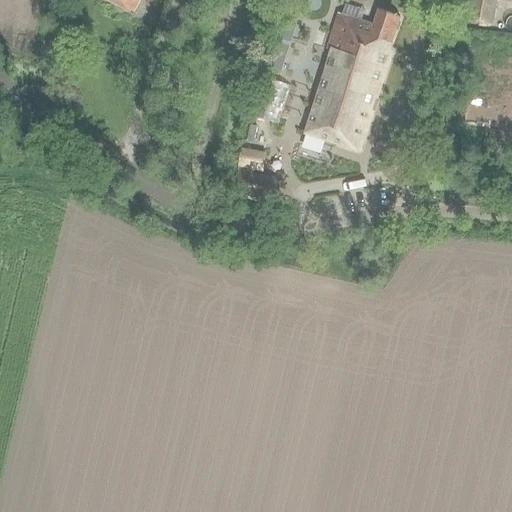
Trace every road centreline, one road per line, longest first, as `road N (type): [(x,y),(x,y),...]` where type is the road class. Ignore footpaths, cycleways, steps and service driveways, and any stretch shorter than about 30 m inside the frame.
road 1 (unclassified): [(511,215),(390,213),(274,226),(222,221),(148,190),(0,84)]
road 2 (track): [(189,209),(236,0)]
